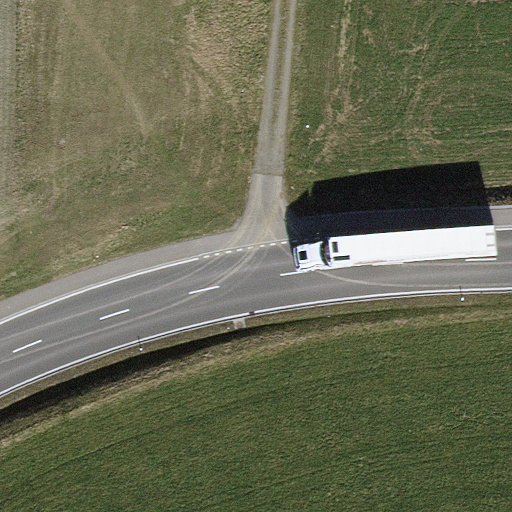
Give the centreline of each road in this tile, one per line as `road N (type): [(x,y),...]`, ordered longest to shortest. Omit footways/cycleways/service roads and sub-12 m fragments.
road 1 (secondary): [(511,259),(282,274),(98,321),(0,361)]
road 2 (track): [(282,274),(302,0)]
